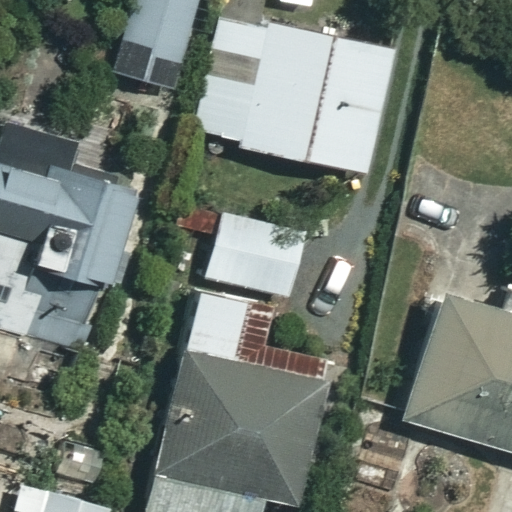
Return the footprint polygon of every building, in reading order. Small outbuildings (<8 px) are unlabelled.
[(180,0),(118,0),(100,75),(158,90),(180,0)] [(374,43),(207,12),(184,136),(351,166),(374,43)] [(69,143),(0,120),(0,329),(17,335),(39,266),(83,280),(114,183),(62,167),(69,143)] [(286,224),(204,206),(189,273),(272,291),(286,224)] [(470,302),(418,287),(381,415),(511,451),(511,289),(477,279),(470,302)] [(251,511),(253,498),(290,504),(309,370),(214,356),(224,293),(174,285),(140,511),(251,511)] [(90,511),(94,497),(8,480),(1,511),(90,511)]
